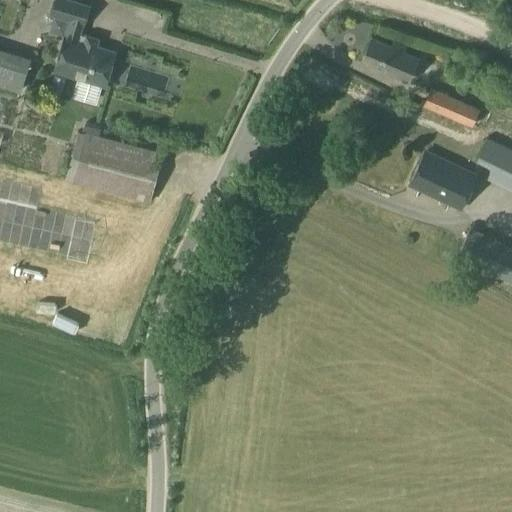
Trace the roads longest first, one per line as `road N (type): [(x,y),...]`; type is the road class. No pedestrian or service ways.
road 1 (unclassified): [(155,511),(152,375),(169,283),(273,72),(338,0)]
road 2 (track): [(0,335),(152,375)]
